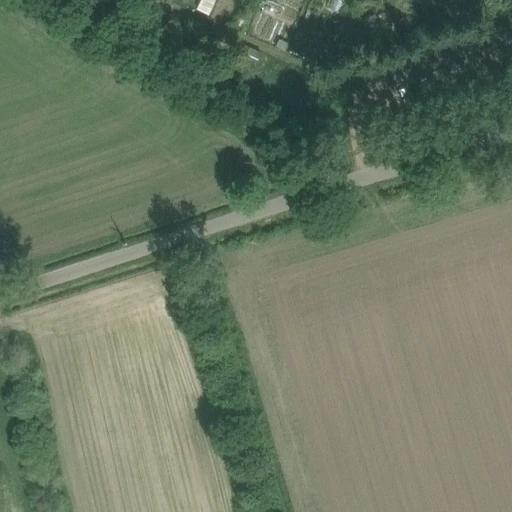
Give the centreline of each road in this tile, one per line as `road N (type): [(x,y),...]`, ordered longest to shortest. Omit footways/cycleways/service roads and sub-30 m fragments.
road 1 (unclassified): [(0,286),(511,132)]
road 2 (track): [(511,48),(363,93),(348,115),(356,180)]
